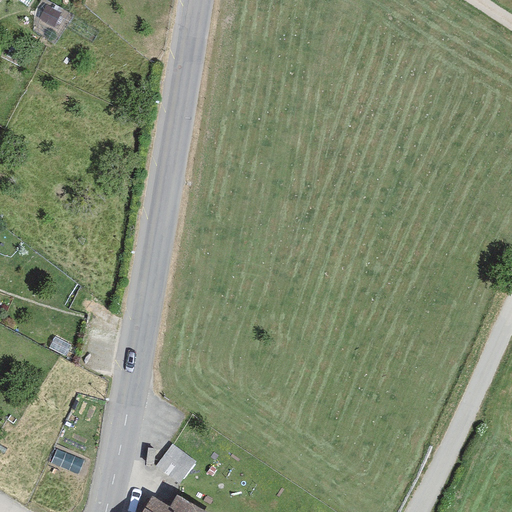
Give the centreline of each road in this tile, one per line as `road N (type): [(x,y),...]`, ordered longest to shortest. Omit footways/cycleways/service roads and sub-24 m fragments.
road 1 (tertiary): [(198,0),(106,511)]
road 2 (residential): [(511,310),(419,511)]
